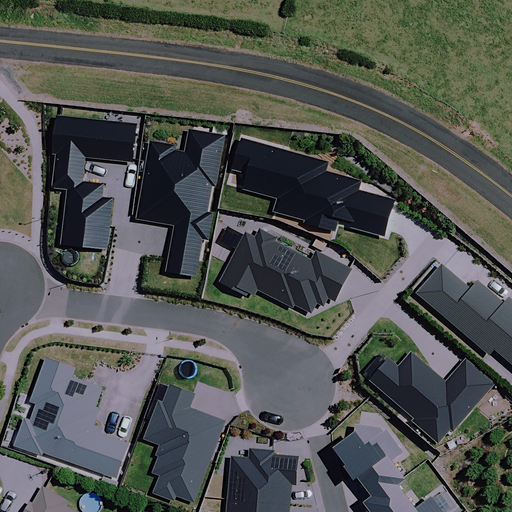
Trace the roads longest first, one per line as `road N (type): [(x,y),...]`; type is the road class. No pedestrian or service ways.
road 1 (tertiary): [(0,44),(215,65),(321,89),(425,135),(511,196)]
road 2 (residential): [(0,295),(194,319),(248,342),(299,383)]
road 3 (residential): [(336,511),(299,383)]
